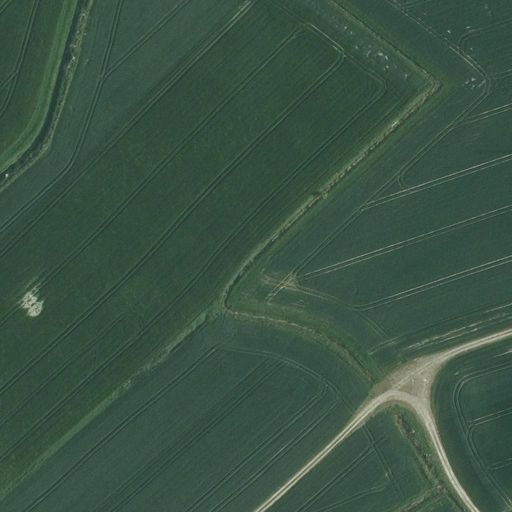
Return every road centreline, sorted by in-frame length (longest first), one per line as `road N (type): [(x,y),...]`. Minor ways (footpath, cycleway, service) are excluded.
road 1 (track): [(259,511),(385,397),(456,350),(511,331)]
road 2 (track): [(407,383),(457,492),(475,511)]
